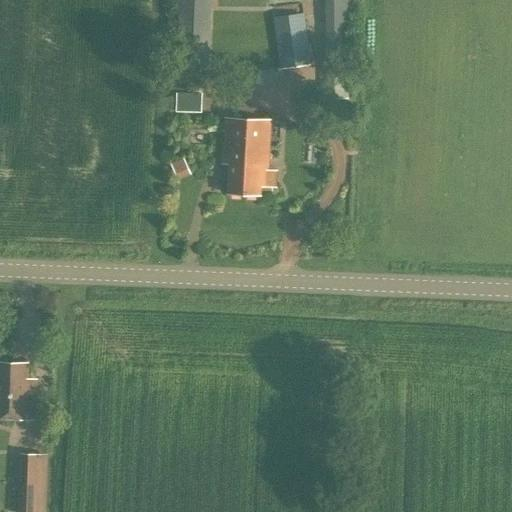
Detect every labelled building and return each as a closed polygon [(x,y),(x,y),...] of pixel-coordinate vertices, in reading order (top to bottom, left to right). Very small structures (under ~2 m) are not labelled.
[(178,0),(174,68),(208,70),(210,0),(178,0)] [(353,16),(352,0),(325,0),(326,98),(349,98),(349,16),(353,16)] [(273,19),(280,67),(310,63),(303,14),(273,19)] [(176,111),(201,112),(202,92),(176,91),(176,111)] [(234,164),(236,118),(224,117),(222,164),(229,164),(227,194),(259,195),(260,180),(246,179),(247,164),(234,164)] [(270,120),(236,118),(234,164),(247,164),(246,179),(260,180),(260,170),(267,171),(270,120)] [(27,363),(0,362),(0,417),(34,419),(36,380),(27,379),(27,363)] [(17,511),(45,511),(47,454),(19,453),(17,511)]
